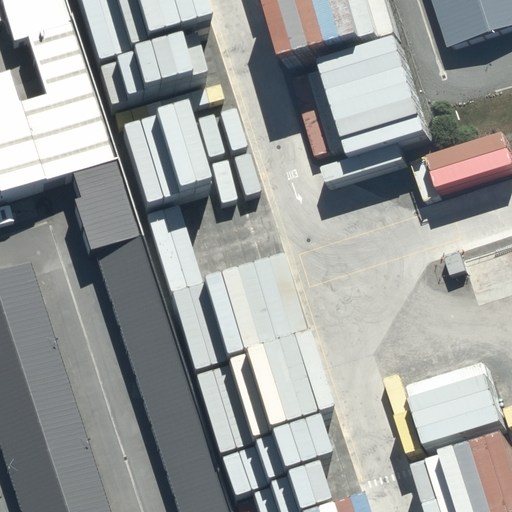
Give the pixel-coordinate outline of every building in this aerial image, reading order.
[(511,12),(511,0),(432,0),(444,35),(511,12)] [(215,511),(93,137),(39,155),(155,511),(215,511)] [(110,511),(22,242),(0,249),(0,472),(12,511),(110,511)] [(241,386),(199,401),(223,472),(266,457),(241,386)] [(331,511),(320,479),(270,497),(274,511),(331,511)]
